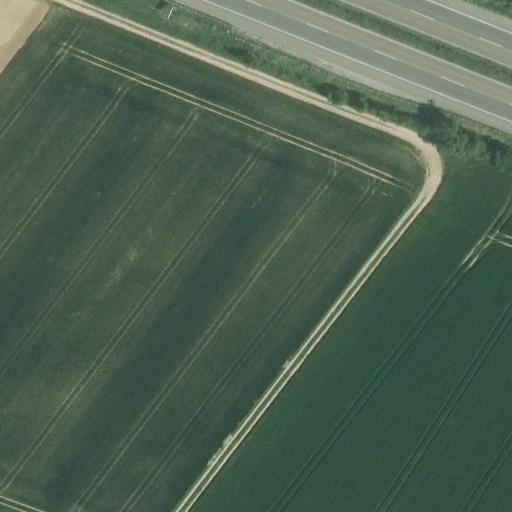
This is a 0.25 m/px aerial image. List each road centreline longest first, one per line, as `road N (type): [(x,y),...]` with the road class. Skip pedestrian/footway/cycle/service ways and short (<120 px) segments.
road 1 (track): [(178,511),(429,189),(435,171),(416,139),(65,0)]
road 2 (motorway): [(225,0),(511,119)]
